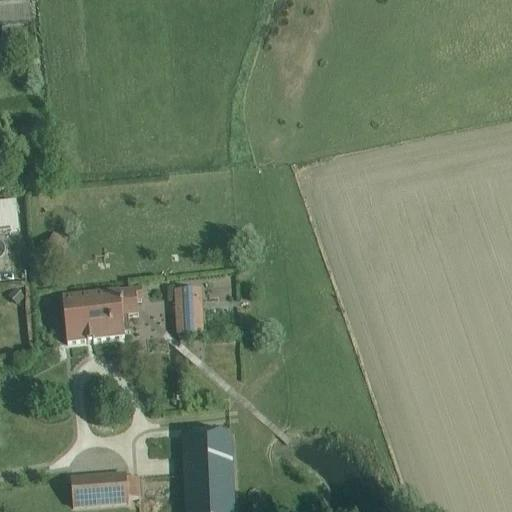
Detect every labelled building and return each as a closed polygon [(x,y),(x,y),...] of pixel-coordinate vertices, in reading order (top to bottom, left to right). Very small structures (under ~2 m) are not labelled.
[(0,233),(19,232),(16,202),(0,203),(0,233)] [(55,236),(45,258),(59,263),(68,241),(55,236)] [(142,292),(63,300),(68,348),(126,342),(125,336),(130,336),(128,321),(139,319),(138,305),(143,304),(142,292)] [(202,292),(176,293),(178,338),(204,338),(202,292)] [(235,511),(233,435),(182,438),(184,511),(235,511)] [(126,476),(71,481),(74,511),(77,511),(129,508),(129,502),(142,501),(140,481),(127,482),(126,476)]
